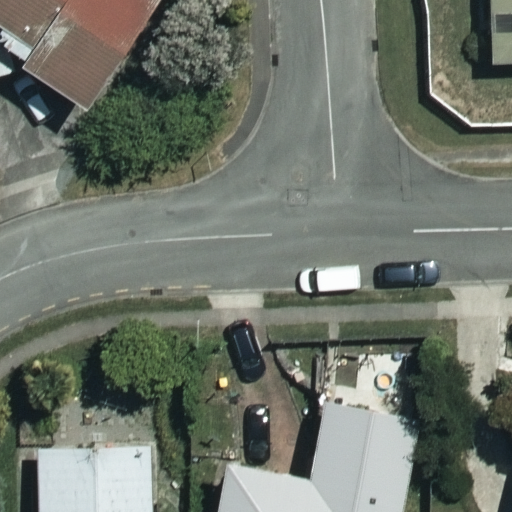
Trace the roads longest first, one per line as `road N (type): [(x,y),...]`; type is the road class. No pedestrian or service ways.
road 1 (residential): [(335,233),(80,250),(0,277)]
road 2 (residential): [(321,0),(335,233)]
road 3 (residential): [(511,227),(335,233)]
